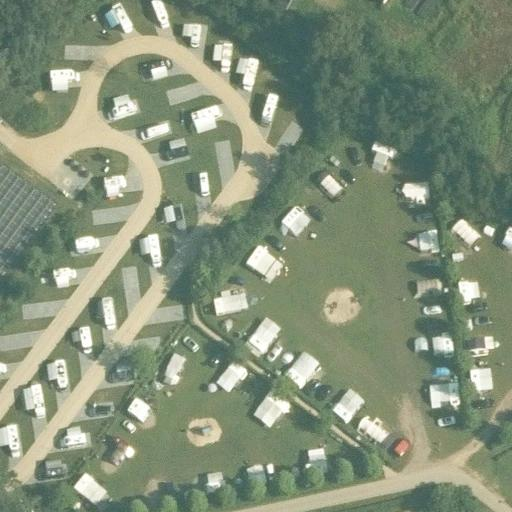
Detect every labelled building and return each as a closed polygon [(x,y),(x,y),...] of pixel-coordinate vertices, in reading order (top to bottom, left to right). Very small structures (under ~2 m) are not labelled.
[(287,13),(345,63),(346,61),(355,68),(371,50),(312,0),(268,0),(285,15),(287,13)] [(234,59),(216,83),(243,102),(261,79),(234,59)] [(303,127),(309,118),(282,98),(276,107),(303,127)] [(276,107),(265,121),(290,142),(301,129),(276,107)] [(107,108),(97,123),(114,135),(124,120),(107,108)] [(96,240),(105,226),(91,218),(83,233),(96,240)] [(168,283),(168,302),(184,302),(184,283),(168,283)] [(156,304),(141,333),(156,341),(171,312),(156,304)] [(23,320),(15,329),(31,341),(38,332),(23,320)] [(132,352),(147,358),(154,341),(140,335),(132,352)] [(176,386),(185,370),(167,360),(158,377),(176,386)] [(234,362),(221,375),(236,391),(249,378),(234,362)] [(132,386),(136,375),(123,370),(119,381),(132,386)] [(455,374),(435,376),(437,395),(456,394),(455,374)]
